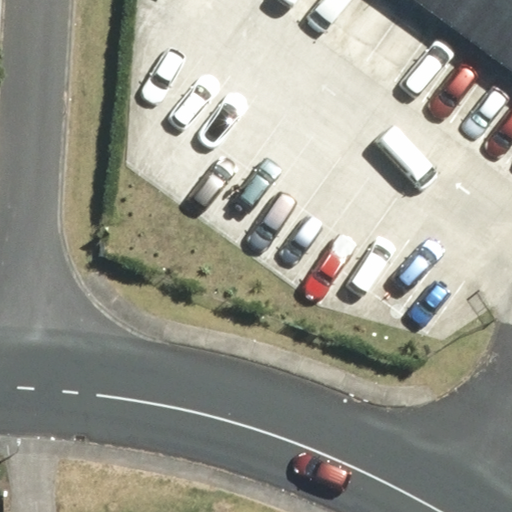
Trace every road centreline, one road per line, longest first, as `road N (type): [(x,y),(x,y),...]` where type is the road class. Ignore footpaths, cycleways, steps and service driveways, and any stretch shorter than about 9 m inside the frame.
road 1 (residential): [(445,511),(230,423),(22,386)]
road 2 (residential): [(48,0),(22,386)]
